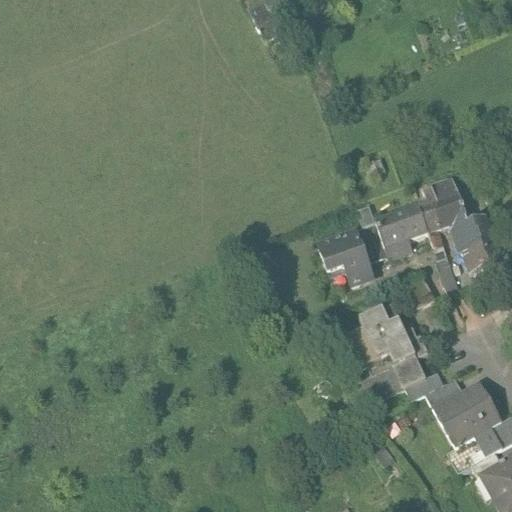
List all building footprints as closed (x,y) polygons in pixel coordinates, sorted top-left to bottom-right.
[(244,0),(250,10),(268,0),(267,0),(244,0)] [(273,59),(295,48),(269,0),(268,0),(250,10),(247,11),(273,59)] [(285,14),(308,0),(274,0),(283,15),(285,14)] [(432,186),(451,231),(452,230),(470,223),(452,180),(432,186)] [(441,234),(451,231),(432,186),(430,183),(420,187),(427,204),(420,208),(431,237),(440,275),(451,270),(441,234)] [(410,244),(431,237),(420,208),(375,224),(376,227),(387,259),(389,263),(413,255),(410,244)] [(359,233),(376,227),(375,224),(370,209),(341,220),(347,237),(359,233)] [(452,230),(460,253),(497,241),(488,218),(470,223),(452,230)] [(387,259),(376,227),(359,233),(370,265),(387,259)] [(347,237),(318,248),(330,282),(346,277),(352,292),(376,284),(370,265),(359,233),(347,237)] [(460,253),(469,277),(506,263),(497,241),(460,253)] [(451,270),(440,275),(448,295),(459,291),(451,270)] [(424,278),(400,289),(411,314),(435,303),(424,278)] [(405,392),(427,381),(419,362),(430,357),(422,339),(418,341),(415,335),(414,331),(406,334),(395,306),(360,321),(364,330),(341,340),(355,371),(374,364),(376,369),(367,372),(371,379),(354,387),(366,410),(405,392)] [(427,398),(445,389),(438,376),(427,381),(405,392),(412,406),(427,398)] [(433,410),(463,394),(457,383),(445,389),(427,398),(433,410)] [(433,410),(456,452),(476,441),(504,426),(482,384),(463,394),(433,410)] [(511,446),(511,420),(504,426),(476,441),(487,461),(496,456),(511,446)] [(385,451),(375,458),(385,472),(395,464),(385,451)] [(479,478),(501,466),(496,456),(487,461),(471,470),(476,479),(479,478)] [(511,511),(511,459),(501,466),(479,478),(498,511),(511,511)] [(313,471),(303,478),(315,496),(325,490),(313,471)]
